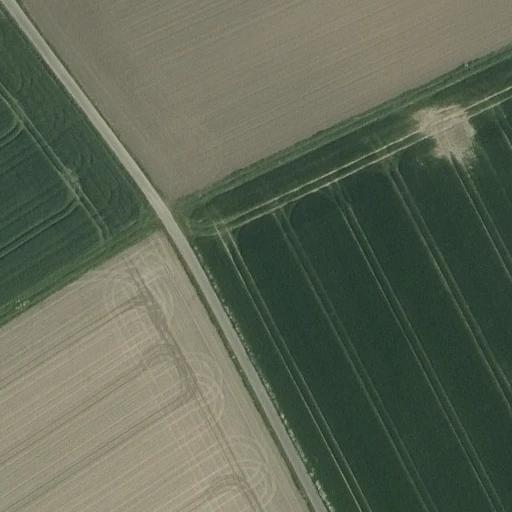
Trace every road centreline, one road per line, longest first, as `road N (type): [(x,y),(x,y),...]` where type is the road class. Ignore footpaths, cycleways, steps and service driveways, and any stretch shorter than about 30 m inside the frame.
road 1 (unclassified): [(7,0),(164,212),(318,511)]
road 2 (track): [(164,212),(0,319)]
